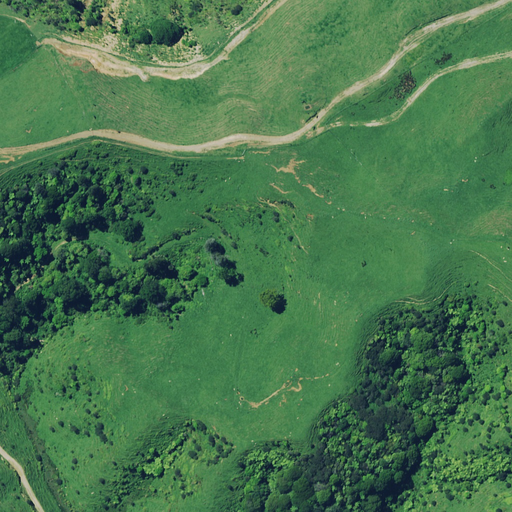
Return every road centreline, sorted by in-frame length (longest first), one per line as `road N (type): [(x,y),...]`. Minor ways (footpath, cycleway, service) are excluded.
road 1 (track): [(511,261),(309,179),(228,171),(289,118),(392,63),(476,0)]
road 2 (track): [(0,137),(68,144),(184,173),(228,171)]
